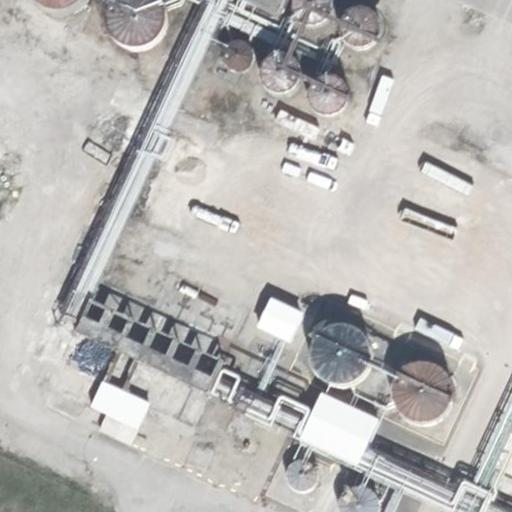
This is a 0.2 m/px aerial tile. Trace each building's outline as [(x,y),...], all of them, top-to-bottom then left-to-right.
[(145,40),(164,25),(166,1),(164,0),(108,0),(107,19),(122,38),(145,40)] [(262,0),(292,13),(297,0),(262,0)] [(365,42),(378,32),(380,17),(371,4),(356,2),(343,11),(341,27),(350,39),(365,42)] [(414,64),(427,54),(430,39),(421,26),(405,23),(392,32),(390,48),(399,61),(414,64)] [(287,82),(298,74),(301,61),(293,50),(280,47),(269,55),(266,68),(274,79),(287,82)] [(333,107),(346,98),(349,82),(340,69),(325,66),(311,75),(309,91),(318,104),(333,107)] [(384,132),(397,122),(399,106),(389,93),(373,91),(360,101),(358,117),(368,130),(384,132)] [(164,159),(184,168),(197,137),(176,129),(164,159)] [(79,412),(133,438),(149,404),(190,423),(244,308),(176,275),(155,321),(96,293),(78,331),(55,320),(41,350),(77,367),(64,396),(83,405),(79,412)] [(262,297),(248,327),(282,342),(296,313),(262,297)] [(345,383),(365,367),(368,343),(352,323),(328,320),(308,336),(305,360),(321,380),(345,383)] [(254,361),(246,377),(270,389),(288,353),(254,336),(244,356),(254,361)] [(426,422),(447,407),(452,382),(437,360),(412,356),(390,370),(386,396),(400,417),(426,422)] [(242,391),(222,435),(252,449),(257,438),(249,434),(264,401),(242,391)] [(317,392),(297,433),(355,460),(374,419),(317,392)] [(210,401),(202,416),(213,422),(221,406),(210,401)] [(511,427),(497,459),(511,466),(511,427)] [(186,449),(198,455),(204,443),(192,437),(186,449)] [(311,490),(321,483),(322,471),(315,461),(303,459),(293,467),(291,479),(299,489),(311,490)] [(377,511),(380,497),(369,482),(350,480),(335,491),(332,510),(334,511),(377,511)]
